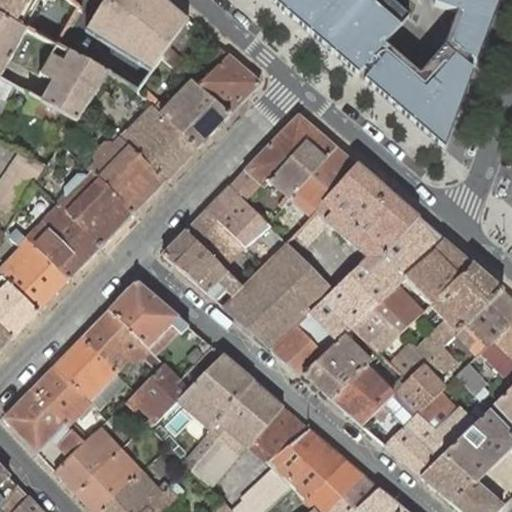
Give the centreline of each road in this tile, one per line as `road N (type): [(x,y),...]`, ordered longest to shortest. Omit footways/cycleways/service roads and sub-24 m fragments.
road 1 (residential): [(124,255),(424,511)]
road 2 (residential): [(293,82),(124,255)]
road 3 (residential): [(293,82),(451,220)]
road 4 (residential): [(124,255),(0,384)]
road 5 (residential): [(451,220),(479,180),(511,93)]
road 6 (residential): [(194,0),(293,82)]
